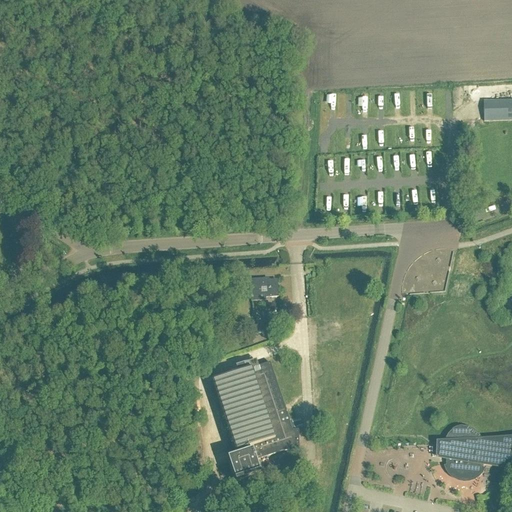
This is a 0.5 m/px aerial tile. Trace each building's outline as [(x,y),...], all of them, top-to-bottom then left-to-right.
[(511,101),(483,102),(484,122),(511,121),(511,101)] [(278,299),(277,281),(268,282),(268,280),(249,281),(250,303),(265,302),(265,299),(278,299)] [(259,321),(253,322),(255,335),(262,333),(259,321)] [(235,369),(237,375),(212,384),(230,436),(237,457),(227,460),(235,485),(260,477),(257,468),(255,462),(284,452),(299,451),(298,431),(293,431),(286,413),(270,364),(258,368),(255,362),(235,369)] [(445,440),(444,444),(438,445),(438,449),(435,449),(434,454),(437,454),(437,458),(446,460),(445,463),(446,467),(448,471),(451,475),(454,478),(458,480),(463,481),(468,481),(473,479),(477,477),(480,473),(482,469),(483,467),(483,465),(511,469),(511,440),(481,442),(479,437),(476,433),(472,430),(467,429),(461,428),(456,429),(452,432),(448,435),(445,440)]
